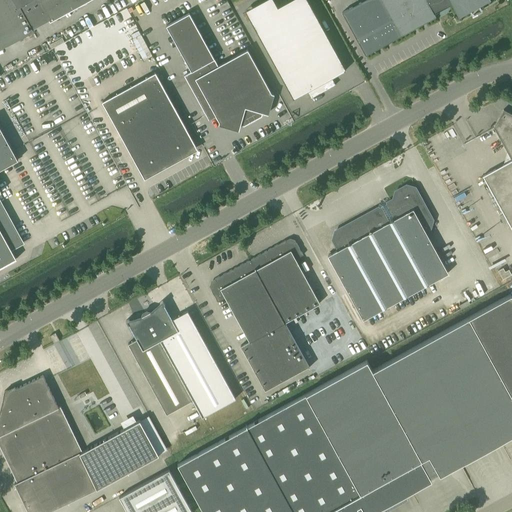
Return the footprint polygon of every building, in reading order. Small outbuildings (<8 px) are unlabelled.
[(0,0),(0,48),(33,31),(32,29),(48,20),(49,21),(88,0),(0,0)] [(293,99),(307,91),(311,98),(335,85),(332,78),(346,70),(307,0),(289,0),(251,21),(293,99)] [(401,36),(381,0),(364,0),(360,2),(383,45),(401,36)] [(381,0),(401,36),(418,26),(404,0),(381,0)] [(404,0),(418,26),(436,16),(434,13),(426,0),(404,0)] [(426,0),(434,13),(452,4),(459,17),(489,0),(426,0)] [(383,45),(360,2),(342,12),(365,55),(383,45)] [(191,71),(184,75),(208,118),(208,117),(214,113),(219,122),(219,123),(219,122),(239,128),(240,125),(244,126),(262,116),(263,110),(267,111),(266,111),(272,93),(272,94),(272,93),(271,93),(248,49),(218,65),(189,13),(166,25),(191,71)] [(155,72),(102,101),(143,176),(145,175),(166,163),(167,165),(174,161),(173,160),(194,148),(196,147),(155,72)] [(496,131),(511,160),(483,176),(511,228),(511,114),(503,109),(497,120),(500,122),(496,131)] [(23,242),(0,201),(0,192),(1,192),(0,189),(0,169),(35,150),(66,206),(94,191),(63,135),(54,140),(50,132),(13,152),(0,127),(0,266),(16,258),(11,249),(23,242)] [(338,249),(328,255),(363,320),(448,273),(425,231),(430,228),(432,219),(415,187),(406,185),(395,191),(392,204),(388,202),(378,208),(377,212),(373,211),(335,231),(333,239),(338,249)] [(251,259),(251,260),(309,366),(285,322),(320,303),(296,259),(303,255),(297,243),(296,244),(286,241),(285,240),(268,249),(268,251),(266,250),(251,259)] [(232,269),(215,279),(215,280),(213,289),(211,290),(218,302),(225,297),(249,341),(240,346),(265,390),(309,366),(251,260),(249,260),(234,268),(233,270),(232,269)] [(498,270),(503,279),(511,274),(509,269),(505,271),(503,268),(498,270)] [(375,511),(375,510),(431,479),(429,475),(437,471),(439,475),(511,434),(511,296),(511,294),(372,370),(367,360),(177,464),(203,511),(375,511)] [(145,311),(193,399),(202,417),(236,398),(187,310),(173,319),(162,300),(151,310),(147,310),(145,311)] [(128,343),(167,414),(193,399),(145,311),(143,312),(142,316),(126,320),(136,339),(128,343)] [(50,335),(54,344),(60,341),(55,332),(50,335)] [(107,381),(104,381),(112,397),(112,398),(117,409),(130,403),(129,400),(124,390),(121,390),(120,384),(119,382),(118,371),(123,380),(122,367),(116,356),(109,356),(109,355),(105,356),(107,361),(110,360),(111,372),(106,375),(112,374),(112,366),(118,378),(113,378),(107,381)] [(28,511),(47,511),(97,488),(159,455),(140,420),(82,451),(60,406),(58,407),(43,375),(16,388),(15,386),(4,391),(3,400),(0,409),(0,410),(0,446),(17,482),(14,483),(28,511)] [(191,511),(169,470),(119,497),(127,511),(191,511)]
